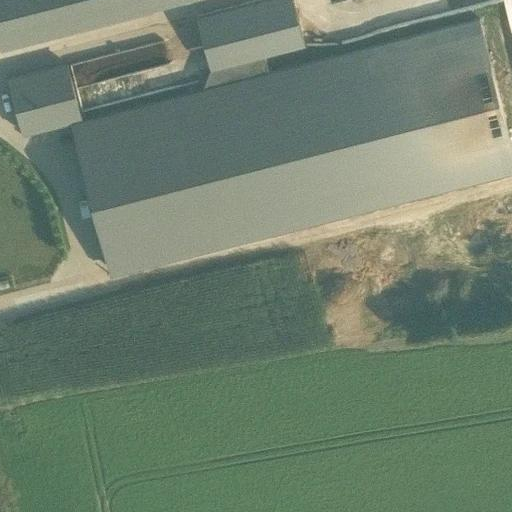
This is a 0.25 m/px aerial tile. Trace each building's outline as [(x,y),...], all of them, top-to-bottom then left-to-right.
[(0,0),(0,44),(1,48),(189,0),(0,0)] [(292,0),(248,0),(221,7),(236,62),(304,44),(292,0)] [(360,0),(363,11),(377,8),(381,23),(485,0),(360,0)] [(511,164),(511,155),(475,15),(74,120),(113,270),(511,164)] [(23,133),(58,124),(81,117),(67,64),(9,79),(23,133)]
